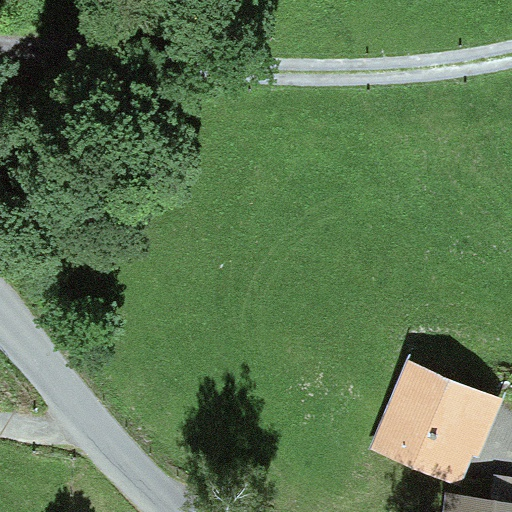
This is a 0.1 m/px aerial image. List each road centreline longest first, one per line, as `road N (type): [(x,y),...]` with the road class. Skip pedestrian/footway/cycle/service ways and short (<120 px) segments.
road 1 (track): [(0,46),(289,65),(445,57),(511,43)]
road 2 (unclassified): [(0,328),(84,423),(179,511)]
